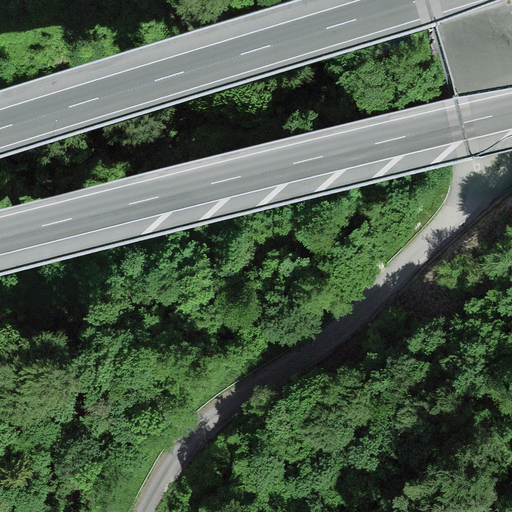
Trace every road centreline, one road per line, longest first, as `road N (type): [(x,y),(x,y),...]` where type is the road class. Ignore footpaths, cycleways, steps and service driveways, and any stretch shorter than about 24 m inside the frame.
road 1 (motorway): [(0,236),(511,111)]
road 2 (motorway): [(420,0),(0,128)]
